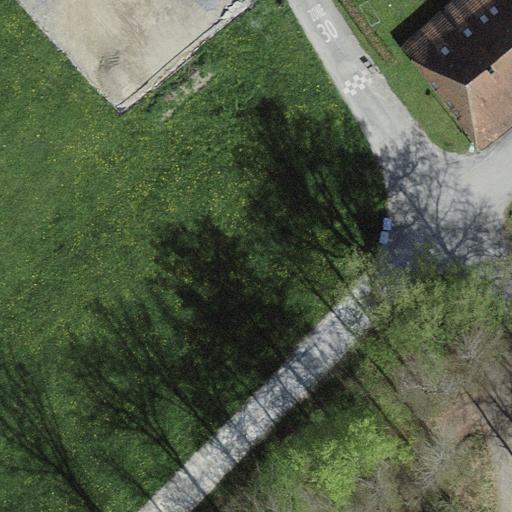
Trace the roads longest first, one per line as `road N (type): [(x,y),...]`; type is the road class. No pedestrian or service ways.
road 1 (unclassified): [(455,218),(160,511)]
road 2 (track): [(494,511),(455,218)]
road 3 (residential): [(314,0),(352,71),(455,218)]
